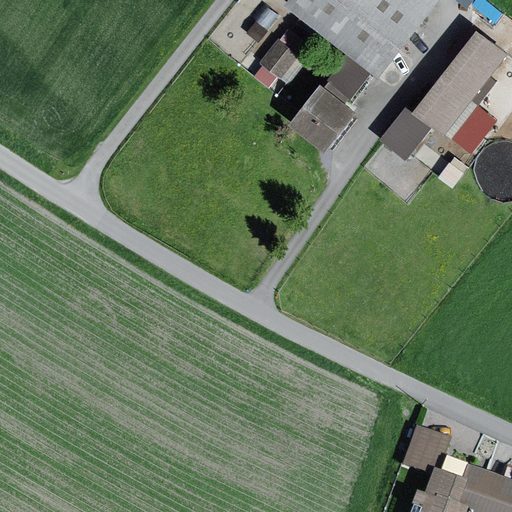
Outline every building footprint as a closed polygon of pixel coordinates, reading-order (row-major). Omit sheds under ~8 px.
[(438,0),(289,0),(289,2),(351,51),(375,69),(382,73),(438,0)] [(280,39),(262,62),(282,77),(300,53),(298,51),(306,41),(289,28),(281,39),(280,39)] [(509,52),(479,29),(417,110),(434,123),(447,133),(509,52)] [(351,51),(326,85),(350,103),(375,69),(351,51)] [(323,82),(292,121),(328,148),(358,109),(350,103),(326,85),(323,82)] [(434,123),(417,110),(408,104),(382,137),(408,157),(434,123)] [(438,473),(444,459),(450,439),(415,427),(403,461),(431,471),(438,473)] [(467,467),(444,459),(438,473),(431,471),(422,495),(414,492),(406,511),(466,511),(468,509),(457,505),(465,484),(461,482),(467,467)] [(511,511),(511,483),(467,467),(461,482),(465,484),(457,505),(468,509),(466,511),(511,511)]
